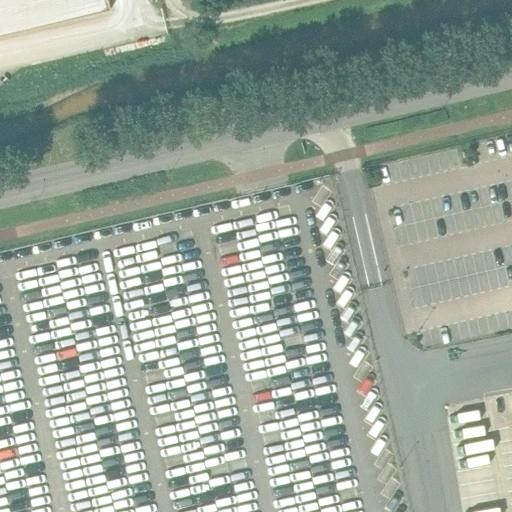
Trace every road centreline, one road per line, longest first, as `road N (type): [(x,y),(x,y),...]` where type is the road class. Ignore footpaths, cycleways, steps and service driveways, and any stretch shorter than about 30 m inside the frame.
road 1 (unclassified): [(0,196),(511,77)]
road 2 (unknown): [(149,11),(0,49)]
